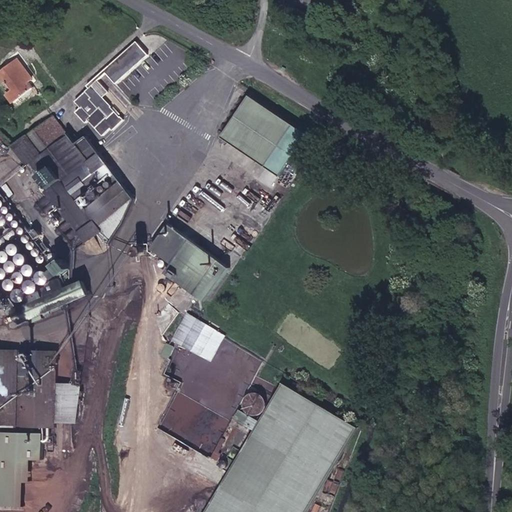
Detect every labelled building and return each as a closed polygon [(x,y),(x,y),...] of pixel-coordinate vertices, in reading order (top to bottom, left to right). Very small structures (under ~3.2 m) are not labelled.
[(37,94),(35,89),(39,86),(36,81),(26,67),(21,60),(4,71),(11,80),(19,91),(12,97),(19,106),(37,94)] [(118,129),(125,124),(129,120),(108,96),(112,92),(102,81),(94,88),(81,101),(86,107),(89,104),(98,115),(92,119),(106,135),(115,128),(116,126),(118,129)] [(299,124),(255,95),(228,136),(271,165),(299,124)] [(92,138),(86,142),(81,135),(75,139),(57,114),(33,133),(43,150),(31,160),(35,166),(32,169),(38,176),(47,169),(52,175),(46,180),(54,190),(93,238),(95,236),(106,227),(115,239),(131,219),(136,192),(124,178),(90,206),(85,199),(120,172),(104,151),(103,152),(92,138)] [(249,220),(262,229),(268,219),(256,211),(249,220)] [(176,226),(160,251),(181,266),(175,276),(205,295),(229,260),(176,226)] [(232,245),(245,253),(255,235),(241,228),(232,245)] [(35,320),(36,322),(96,298),(95,296),(88,282),(28,306),(35,320)] [(186,312),(172,340),(214,360),(228,332),(186,312)] [(172,359),(166,373),(184,381),(190,365),(172,357),(176,346),(167,342),(162,354),(172,359)] [(66,346),(23,346),(0,346),(0,422),(18,424),(61,428),(61,421),(83,423),(86,384),(64,382),(66,346)] [(183,382),(158,427),(212,456),(216,449),(224,454),(242,423),(233,417),(231,421),(191,398),(195,393),(197,389),(183,382)] [(318,511),(367,426),(290,383),(218,511),(318,511)] [(258,434),(260,429),(239,418),(244,409),(241,407),(235,418),(246,423),(244,427),(258,434)] [(4,505),(38,505),(38,480),(43,480),(44,458),(54,459),(54,440),(32,439),(33,430),(5,430),(4,505)]
